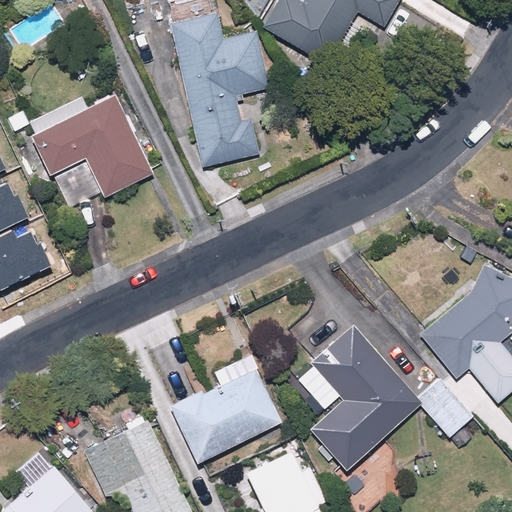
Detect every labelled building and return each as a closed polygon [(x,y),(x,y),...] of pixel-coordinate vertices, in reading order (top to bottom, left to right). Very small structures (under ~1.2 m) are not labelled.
[(272,0),(263,17),(329,55),(355,10),(383,26),(398,0),(272,0)] [(163,27),(164,32),(193,164),(251,151),(244,120),(237,122),(232,98),(263,92),(250,33),(211,41),(206,18),(163,27)] [(87,89),(37,111),(42,122),(30,127),(50,172),(87,156),(105,197),(155,176),(118,93),(93,103),(87,89)] [(0,231),(29,219),(18,194),(14,195),(8,182),(0,185),(0,231)] [(0,235),(0,290),(54,267),(43,242),(39,243),(33,229),(18,236),(15,229),(0,235)] [(511,282),(475,267),(456,302),(412,335),(448,383),(464,371),(490,406),(511,389),(511,282)] [(407,398),(346,328),(301,367),(333,405),(297,436),(331,476),(409,409),(439,443),(467,419),(431,378),(407,398)] [(163,410),(189,467),(274,428),(247,370),(163,410)] [(181,511),(141,425),(80,453),(98,499),(114,501),(119,511),(181,511)] [(282,456),(233,477),(249,511),(309,511),(307,506),(319,501),(305,470),(291,477),(282,456)] [(0,511),(81,511),(43,468),(0,505),(0,511)]
